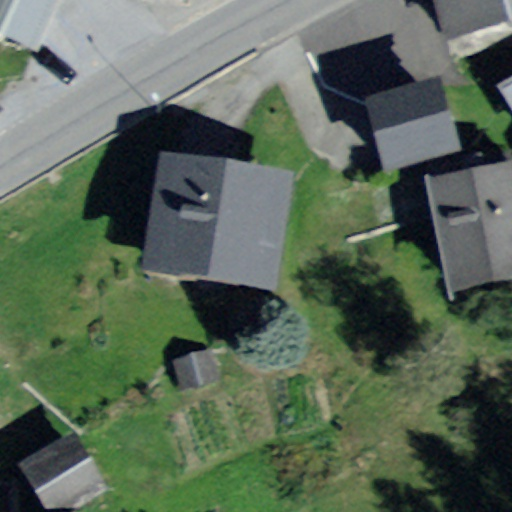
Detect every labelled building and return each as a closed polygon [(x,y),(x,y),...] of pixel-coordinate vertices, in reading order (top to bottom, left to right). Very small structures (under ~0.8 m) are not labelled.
[(0,0),(0,37),(17,46),(39,0),(0,0)] [(511,0),(440,0),(452,44),(466,40),(511,28),(511,0)] [(511,78),(478,98),(505,146),(511,142),(511,78)] [(445,152),(430,89),(366,104),(381,167),(445,152)] [(511,171),(431,189),(452,285),(511,272),(511,171)] [(251,298),(265,187),(149,173),(135,284),(251,298)] [(179,387),(211,378),(205,356),(172,365),(179,387)] [(32,511),(52,511),(91,486),(65,447),(12,482),(32,511)]
